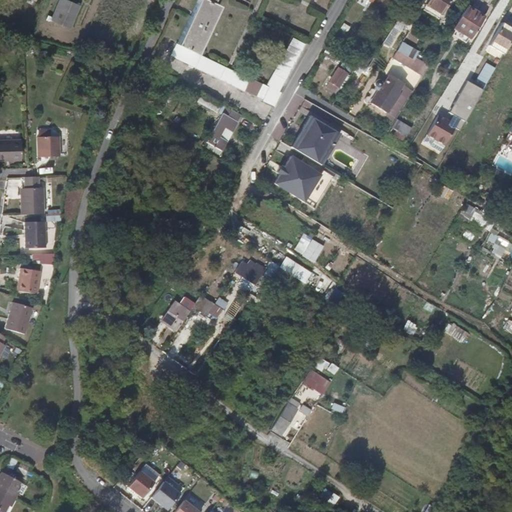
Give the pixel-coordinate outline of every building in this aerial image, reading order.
[(80,6),(65,0),(59,0),(51,20),(71,29),(80,6)] [(179,0),(168,22),(178,27),(191,0),(179,0)] [(197,0),(177,41),(196,50),(220,2),(216,0),(197,0)] [(428,0),(425,6),(441,15),(449,0),(428,0)] [(439,19),(441,15),(425,6),(423,10),(439,19)] [(467,6),(453,28),(470,38),(484,17),(467,6)] [(390,49),(402,25),(394,21),(382,45),(390,49)] [(511,37),(511,29),(501,23),(487,46),(502,54),(511,37)] [(175,43),(169,54),(242,91),(243,89),(262,98),(261,100),(272,106),(280,92),(278,91),(303,45),(292,38),(265,84),(249,76),(248,79),(175,43)] [(415,57),(399,47),(397,51),(413,60),(415,58),(415,57)] [(337,56),(325,49),(322,55),(334,61),(337,56)] [(375,53),(370,51),(363,62),(368,65),(375,53)] [(484,86),(494,68),(486,64),(476,81),(484,86)] [(347,74),(340,70),(336,76),(335,75),(327,88),(334,93),(347,74)] [(465,81),(447,113),(450,114),(468,83),(466,82),(465,81)] [(454,128),(459,131),(482,91),(468,83),(450,114),(452,116),(448,122),(444,120),(437,116),(426,136),(432,140),(444,146),(454,128)] [(406,98),(398,93),(396,97),(377,85),(367,100),(369,102),(368,103),(385,114),(384,116),(392,121),(406,98)] [(197,96),(195,102),(215,112),(218,106),(197,96)] [(387,134),(401,143),(410,127),(398,121),(401,117),(405,119),(410,111),(405,107),(387,134)] [(243,117),(227,108),(209,141),(224,150),(243,117)] [(311,117),(292,148),(302,155),(314,162),(321,151),(317,148),(322,140),(326,143),(333,132),(311,117)] [(422,143),(428,147),(440,153),(444,146),(432,140),(426,136),(422,143)] [(59,158),(58,138),(36,139),(37,159),(59,158)] [(0,162),(21,161),(20,141),(0,141),(0,162)] [(323,172),(325,169),(314,162),(302,155),(299,161),(289,154),(271,181),(310,208),(331,177),(323,172)] [(439,195),(446,200),(451,192),(445,187),(439,195)] [(52,215),(52,189),(31,190),(30,200),(27,200),(27,215),(52,215)] [(459,216),(471,220),(475,208),(464,204),(459,216)] [(49,248),(49,223),(29,223),(29,249),(49,248)] [(469,241),(473,235),(465,230),(461,236),(469,241)] [(301,234),(292,252),(309,261),(316,247),(308,244),(311,238),(301,234)] [(511,253),(511,244),(495,238),(492,246),(511,253)] [(31,252),(30,261),(49,264),(50,255),(31,252)] [(248,280),(255,269),(242,260),(235,272),(248,280)] [(276,273),(280,267),(274,263),(270,269),(276,273)] [(298,295),(306,284),(280,267),(276,273),(274,277),(269,284),(255,307),(259,309),(266,300),(267,301),(282,276),(290,282),(286,287),(298,295)] [(38,296),(44,274),(24,269),(19,291),(38,296)] [(256,270),(255,269),(248,280),(255,284),(260,276),(254,272),(256,270)] [(262,280),(269,284),(274,277),(267,273),(262,280)] [(211,301),(201,294),(194,304),(191,309),(204,319),(206,316),(209,312),(215,303),(211,301)] [(288,302),(283,298),(280,303),(285,307),(288,302)] [(164,321),(169,325),(186,300),(184,299),(179,306),(174,302),(169,309),(171,310),(164,321)] [(186,300),(169,325),(176,330),(191,309),(194,304),(187,299),(186,300)] [(25,334),(33,306),(14,301),(6,328),(25,334)] [(333,306),(327,302),(323,308),(329,312),(333,306)] [(269,320),(255,311),(253,314),(247,311),(242,321),(262,333),(269,320)] [(217,317),(209,312),(206,316),(214,321),(217,317)] [(185,342),(187,343),(203,320),(202,319),(185,342)] [(203,320),(187,343),(189,345),(206,322),(203,320)] [(400,329),(412,335),(416,326),(405,321),(400,329)] [(206,322),(189,345),(201,354),(212,338),(207,335),(213,327),(206,322)] [(465,345),(471,336),(450,324),(445,333),(465,345)] [(0,359),(8,345),(0,340),(0,359)] [(201,354),(189,345),(186,350),(198,358),(201,354)] [(330,363),(325,369),(332,376),(338,370),(330,363)] [(298,389),(308,374),(307,373),(297,388),(298,389)] [(325,385),(308,374),(298,389),(307,396),(305,398),(313,403),(325,385)] [(330,410),(341,413),(343,407),(331,404),(330,410)] [(290,418),(282,412),(270,429),(279,435),(290,418)] [(155,481),(140,470),(128,486),(143,497),(155,481)] [(15,490),(19,482),(1,472),(0,473),(0,491),(8,496),(13,499),(17,491),(15,490)] [(164,480),(152,496),(168,508),(181,492),(164,480)] [(332,507),(337,497),(323,489),(317,499),(332,507)] [(9,507),(13,499),(8,496),(0,491),(0,511),(1,511),(3,511),(7,505),(9,507)] [(200,511),(185,499),(174,511),(200,511)]
